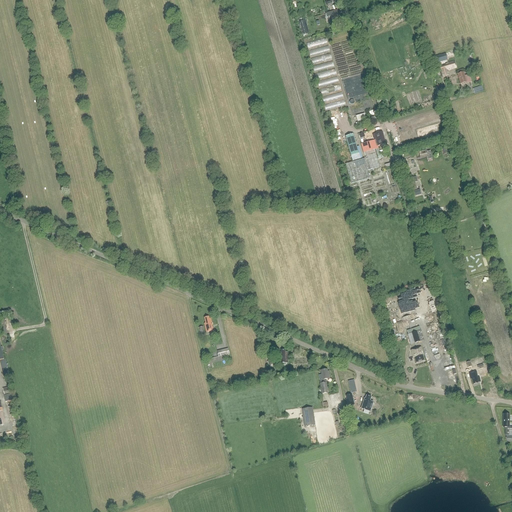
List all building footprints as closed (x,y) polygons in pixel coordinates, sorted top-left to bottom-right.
[(326,13),(330,26),(341,23),(337,10),(326,13)] [(303,35),(307,34),(304,20),(299,22),(303,35)] [(326,110),(345,105),(328,37),(307,42),(309,50),(310,50),(314,65),(313,65),(315,73),(316,72),(322,96),(326,110)] [(445,64),(445,65),(441,66),(441,65),(436,67),(438,72),(439,72),(441,78),(449,75),(448,71),(456,68),(454,61),(445,64)] [(460,84),(470,81),(469,75),(465,76),(464,72),(457,74),(460,84)] [(364,114),(356,116),(356,118),(358,122),(365,120),(366,120),(364,114)] [(373,142),(361,145),(364,153),(365,152),(375,149),(378,149),(377,146),(386,144),(382,131),(373,134),(374,141),(376,141),(376,143),(373,144),(373,142)] [(353,134),(345,137),(352,161),(360,159),(353,134)] [(375,149),(365,152),(367,158),(346,164),(351,184),(370,178),(368,170),(380,167),(375,149)] [(206,333),(214,331),(210,318),(209,319),(209,317),(204,318),(205,323),(204,324),(206,333)] [(417,332),(412,333),(415,343),(420,342),(417,332)] [(414,357),(415,359),(416,363),(424,360),(422,355),(423,355),(421,347),(411,350),(413,358),(414,357)] [(287,363),(288,352),(285,352),(285,350),(281,350),(281,353),(279,353),(279,363),(284,363),(284,365),(286,365),(286,363),(287,363)] [(326,381),(325,381),(325,379),(330,379),(329,371),(328,372),(327,370),(321,371),(321,374),(318,375),(322,394),(328,393),(326,383),(327,383),(326,381)] [(477,382),(480,382),(479,377),(478,377),(476,371),(469,373),(471,379),(472,379),(473,384),(478,383),(477,382)] [(3,388),(5,394),(13,392),(12,386),(3,388)] [(15,400),(14,393),(5,395),(6,402),(15,400)] [(352,394),(346,396),(348,407),(354,405),(352,394)] [(370,412),(373,402),(370,401),(371,397),(366,396),(365,398),(364,398),(361,409),(370,412)] [(312,408),(302,409),(304,427),(315,425),(312,408)] [(511,435),(511,427),(509,428),(509,414),(503,414),(503,427),(505,427),(505,435),(511,435)]
